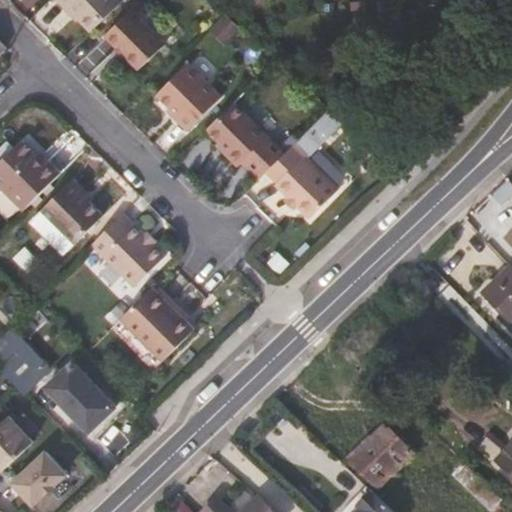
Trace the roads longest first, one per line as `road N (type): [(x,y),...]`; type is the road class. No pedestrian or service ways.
road 1 (secondary): [(114,511),(451,191)]
road 2 (residential): [(221,242),(40,60)]
